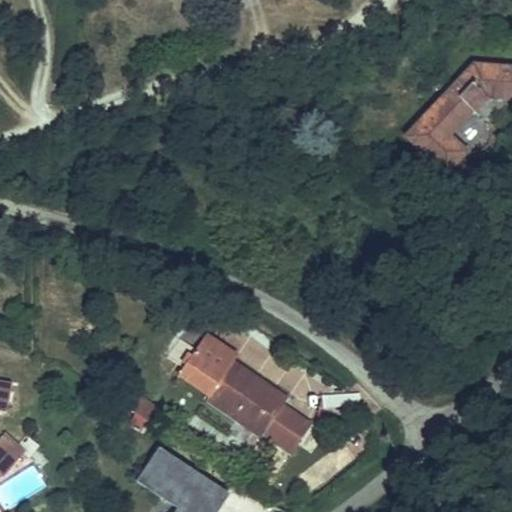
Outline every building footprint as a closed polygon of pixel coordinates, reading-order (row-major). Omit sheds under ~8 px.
[(486,98),(511,100),(511,66),(472,64),(402,138),(444,176),(467,152),(450,137),(486,98)] [(207,402),(205,406),(258,441),(261,435),(280,407),(287,395),(270,384),(265,393),(250,384),(255,375),(234,361),(238,356),(206,336),(176,382),(207,402)] [(297,359),(283,375),(270,363),(266,367),(335,428),(353,408),(297,359)] [(0,410),(6,412),(11,388),(0,385),(0,410)] [(167,416),(140,399),(132,410),(159,429),(167,416)] [(280,407),(261,435),(289,453),(307,424),(280,407)] [(0,473),(2,475),(21,451),(4,437),(0,441),(0,473)] [(163,450),(146,474),(196,510),(193,511),(224,511),(234,499),(163,450)] [(0,503),(4,511),(46,488),(33,465),(0,483),(0,503)] [(193,511),(196,510),(146,474),(139,483),(180,511),(193,511)]
